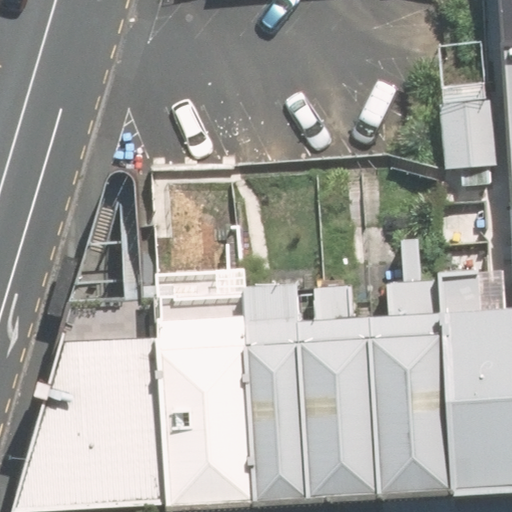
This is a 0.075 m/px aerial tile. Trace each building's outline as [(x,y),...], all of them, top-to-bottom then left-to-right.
[(511,0),(498,0),(511,217),(511,0)] [(511,303),(447,308),(458,480),(511,477),(511,303)] [(242,308),(160,313),(161,330),(171,498),(254,493),(243,320),(242,308)] [(374,312),(385,485),(458,480),(447,308),(374,312)] [(299,317),(310,490),(385,485),(374,312),(299,317)] [(243,320),(254,493),(310,490),(299,317),(243,320)] [(19,508),(171,498),(161,330),(68,336),(19,508)]
